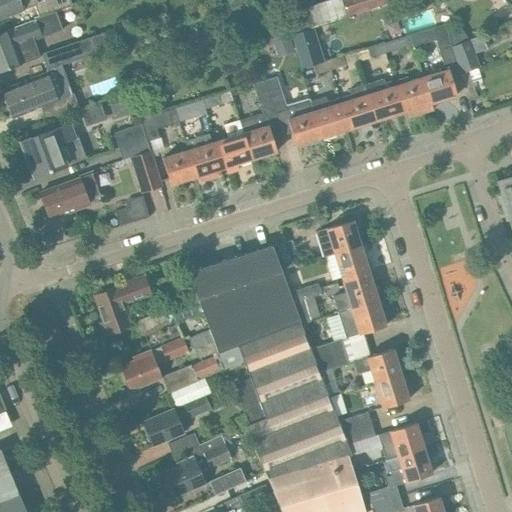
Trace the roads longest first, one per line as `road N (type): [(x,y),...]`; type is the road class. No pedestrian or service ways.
road 1 (residential): [(391,173),(25,280)]
road 2 (residential): [(495,511),(391,173)]
road 3 (residential): [(75,511),(0,325)]
road 4 (residential): [(511,264),(475,144)]
